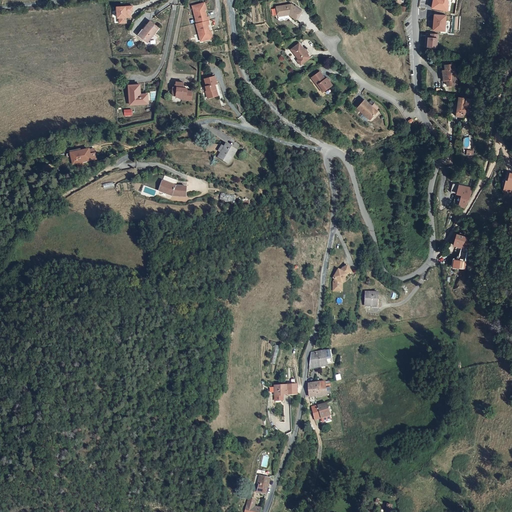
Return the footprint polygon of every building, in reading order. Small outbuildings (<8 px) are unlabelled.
[(433,0),(432,8),(447,11),(449,0),(433,0)] [(204,7),(200,4),(193,6),(198,23),(197,24),(201,41),(208,40),(211,35),(210,32),(208,25),(209,25),(209,21),(208,17),(207,17),(205,10),(204,7)] [(292,4),(276,6),(278,17),(290,15),(296,19),(301,11),(292,4)] [(133,12),(132,7),(117,7),(117,18),(119,18),(119,23),(126,23),(126,17),(131,17),(130,12),(133,12)] [(435,13),(433,30),(446,31),(448,15),(435,13)] [(145,31),(140,36),(147,42),(159,28),(151,21),(146,26),(144,29),(145,31)] [(144,29),(146,26),(145,25),(137,34),(140,36),(145,31),(144,29)] [(436,34),(424,33),(423,39),(422,46),(434,48),(436,34)] [(300,44),(291,51),(298,61),(302,66),(311,59),(300,44)] [(456,84),(456,64),(447,64),(447,69),(444,69),(444,80),(447,80),(447,85),(456,84)] [(324,79),(318,72),(310,78),(319,89),(321,88),(323,92),(331,86),(326,78),(324,79)] [(216,77),(206,79),(208,86),(207,86),(210,98),(218,96),(216,89),(215,89),(214,85),(218,84),(216,77)] [(184,83),(176,82),(176,87),(177,87),(177,89),(173,88),(173,92),(176,93),(175,96),(181,97),(181,99),(191,100),(192,92),(188,91),(189,88),(188,86),(184,86),(184,83)] [(130,105),(148,104),(148,96),(142,97),(141,84),(129,84),(130,105)] [(458,96),(456,116),(465,117),(465,115),(470,116),(472,106),(471,106),(466,105),(467,97),(458,96)] [(371,107),(363,100),(356,109),(369,120),(379,109),(373,104),(371,107)] [(222,147),(219,151),(229,158),(237,144),(228,137),(226,141),(223,139),(219,145),(222,147)] [(71,163),(75,162),(82,161),(95,158),(94,152),(89,153),(88,148),(69,152),(71,163)] [(451,162),(453,170),(460,168),(458,161),(451,162)] [(175,186),(163,182),(161,191),(172,195),(186,196),(187,187),(175,186)] [(109,184),(99,187),(102,193),(111,190),(109,184)] [(469,191),(470,187),(460,186),(457,195),(462,196),(459,206),(464,208),(468,200),(471,193),(471,190),(469,191)] [(470,238),(469,234),(457,230),(456,238),(455,241),(464,242),(462,255),(456,254),(452,263),(464,266),(469,250),(467,249),(470,238)] [(456,238),(453,237),(449,242),(447,245),(453,247),(455,241),(456,238)] [(335,273),(330,281),(332,282),(330,285),(330,291),(338,291),(338,287),(343,278),(348,276),(344,269),(337,274),(335,273)] [(364,309),(376,309),(376,302),(378,302),(378,296),(365,296),(364,309)] [(326,352),(311,355),(310,357),(308,372),(328,367),(327,365),(326,352)] [(326,382),(308,385),(310,393),(311,399),(328,396),(328,395),(333,395),(331,387),(327,388),(326,382)] [(286,397),(286,399),(297,398),(297,393),(297,387),(282,389),(283,397),(286,397)] [(283,397),(282,389),(270,390),(270,391),(270,400),(271,401),(279,401),(279,399),(283,399),(283,400),(286,399),(286,397),(283,397)] [(325,404),(312,409),(315,415),(317,421),(332,416),(328,404),(325,404)] [(268,492),(271,483),(264,481),(256,479),(255,479),(252,487),(257,489),(255,495),(266,498),(268,492)] [(392,511),(395,505),(388,503),(385,511),(392,511)]
